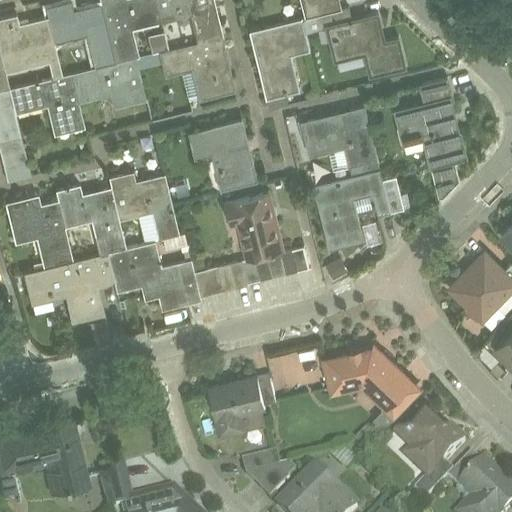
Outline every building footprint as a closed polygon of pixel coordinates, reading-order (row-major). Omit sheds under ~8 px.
[(102,2),(73,9),(70,0),(47,6),(49,15),(55,40),(87,33),(95,65),(116,60),(102,2)] [(157,0),(101,0),(102,2),(116,60),(136,55),(139,55),(133,28),(163,20),(157,0)] [(157,0),(163,20),(163,21),(192,14),(198,40),(223,34),(224,34),(215,0),(157,0)] [(304,0),(308,15),(319,13),(342,7),(340,0),(304,0)] [(342,7),(319,13),(322,27),(328,26),(328,23),(353,17),(351,5),(342,7)] [(353,17),(328,23),(328,26),(336,58),(365,51),(371,74),(407,65),(399,35),(387,38),(379,11),(353,17)] [(49,15),(20,22),(18,13),(0,16),(0,45),(4,61),(26,56),(27,61),(58,53),(55,40),(49,15)] [(304,16),(252,29),(268,96),(301,89),(292,53),(312,48),(304,16)] [(198,40),(160,50),(166,73),(192,67),(200,98),(236,89),(230,61),(229,62),(222,36),(223,36),(223,34),(198,40)] [(4,61),(0,45),(0,88),(10,86),(4,61)] [(95,65),(72,71),(78,94),(101,88),(113,93),(116,105),(147,98),(136,55),(116,60),(95,65)] [(72,71),(10,86),(13,99),(15,105),(47,97),(55,132),(85,124),(78,94),(72,71)] [(449,76),(423,82),(427,101),(451,95),(452,97),(454,96),(449,76)] [(0,88),(0,101),(13,99),(10,86),(0,88)] [(427,101),(397,109),(405,141),(426,136),(428,144),(441,196),(445,195),(461,178),(456,158),(468,155),(462,130),(458,131),(453,113),(456,112),(452,97),(451,95),(427,101)] [(13,99),(0,101),(0,114),(16,111),(15,105),(13,99)] [(367,104),(304,120),(312,153),(353,143),(358,162),(379,157),(367,104)] [(16,111),(0,114),(0,127),(19,123),(16,111)] [(243,118),(189,131),(194,152),(216,146),(226,188),(258,180),(243,118)] [(19,123),(0,127),(0,140),(22,136),(19,123)] [(22,136),(0,140),(0,144),(2,153),(25,147),(22,136)] [(25,147),(2,153),(5,166),(28,161),(25,147)] [(28,161),(5,166),(8,179),(31,173),(28,161)] [(382,166),(315,182),(330,246),(365,238),(354,195),(374,190),(380,211),(406,205),(398,173),(384,176),(382,166)] [(165,172),(136,179),(134,169),(110,175),(112,185),(120,218),(152,211),(158,237),(179,232),(165,172)] [(80,183),(57,188),(59,198),(65,224),(96,217),(104,250),(108,250),(126,245),(120,218),(112,185),(82,192),(80,183)] [(271,189),(226,200),(232,221),(239,220),(248,256),(256,254),(268,252),(280,249),(284,247),(271,189)] [(59,198),(29,205),(27,196),(6,201),(14,236),(41,229),(49,264),(73,258),(65,224),(59,198)] [(181,260),(162,264),(156,238),(126,245),(108,250),(113,273),(117,288),(141,282),(144,294),(158,291),(162,307),(189,300),(183,278),(185,278),(181,260)] [(284,247),(280,249),(286,273),(299,270),(293,247),(293,245),(284,247)] [(305,245),(293,247),(299,270),(310,267),(305,245)] [(280,249),(268,252),(274,276),(286,273),(280,249)] [(104,250),(94,253),(97,264),(92,265),(95,277),(113,273),(108,250),(104,250)] [(486,250),(451,286),(471,305),(471,309),(478,316),(482,316),(484,318),(484,317),(497,304),(496,302),(511,285),(511,275),(505,269),(486,250)] [(268,252),(256,254),(262,279),(274,276),(268,252)] [(248,256),(244,257),(250,282),(262,279),(256,254),(248,256)] [(324,265),(332,280),(352,270),(344,254),(324,265)] [(49,264),(24,270),(31,297),(66,289),(73,320),(103,313),(95,277),(92,265),(91,260),(77,263),(76,257),(73,258),(49,264)] [(192,257),(181,260),(185,278),(183,278),(189,300),(201,297),(195,269),(192,257)] [(244,257),(232,260),(238,286),(250,283),(250,282),(244,257)] [(232,260),(219,263),(226,289),(238,286),(232,260)] [(219,263),(208,266),(214,292),(226,289),(219,263)] [(208,266),(195,269),(201,296),(214,292),(208,266)] [(497,304),(484,317),(492,325),(505,312),(497,304)] [(511,331),(497,348),(511,362),(511,331)] [(370,345),(363,347),(363,346),(351,348),(351,350),(341,352),(341,354),(323,358),(331,392),(363,384),(388,408),(388,407),(397,416),(421,390),(421,389),(420,390),(412,382),(414,380),(413,380),(404,372),(405,370),(387,352),(382,357),(380,355),(379,355),(373,349),(371,350),(370,345)] [(259,375),(210,387),(218,418),(219,417),(222,431),(244,426),(240,411),(266,404),(259,375)] [(466,442),(426,403),(397,433),(419,454),(412,461),(429,477),(431,479),(446,463),(466,442)] [(75,418),(44,425),(44,428),(1,438),(1,441),(7,463),(32,457),(33,459),(34,460),(36,461),(38,461),(40,461),(41,460),(42,459),(43,458),(43,457),(43,455),(58,451),(67,488),(59,490),(59,491),(71,489),(70,485),(89,481),(78,438),(80,438),(75,418)] [(7,463),(1,441),(0,441),(0,502),(21,497),(15,471),(9,472),(7,463)] [(278,452),(243,460),(247,474),(280,467),(281,466),(278,452)] [(473,452),(455,470),(465,479),(483,461),(473,452)] [(507,511),(511,507),(511,488),(483,460),(483,461),(465,479),(479,494),(461,511),(507,511)] [(446,463),(431,479),(429,477),(416,490),(426,500),(455,471),(446,463)] [(123,465),(100,470),(110,508),(127,504),(133,502),(123,465)] [(280,467),(247,474),(272,499),(292,479),(280,467)] [(314,479),(300,492),(297,488),(278,507),(282,511),(354,511),(358,509),(319,469),(312,477),(314,479)] [(195,511),(174,491),(133,502),(127,504),(129,511),(195,511)]
